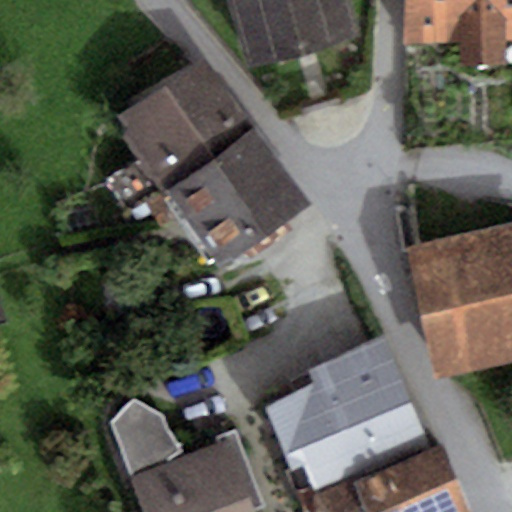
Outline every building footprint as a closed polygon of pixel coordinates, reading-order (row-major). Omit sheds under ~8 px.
[(230,0),(248,65),(362,34),(353,0),(230,0)] [(511,0),(401,0),(400,58),(511,60),(511,0)] [(303,206),(204,68),(119,129),(218,267),(303,206)] [(511,222),(406,247),(436,377),(511,359),(511,222)] [(396,353),(274,406),(313,494),(434,442),(396,353)] [(262,511),(237,438),(136,472),(149,511),(262,511)] [(463,511),(434,442),(313,494),(320,511),(463,511)]
